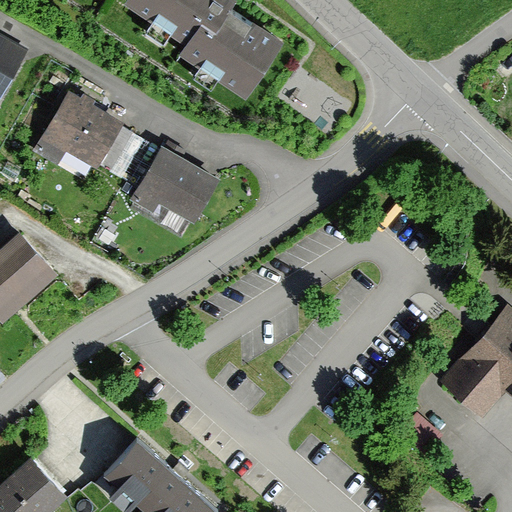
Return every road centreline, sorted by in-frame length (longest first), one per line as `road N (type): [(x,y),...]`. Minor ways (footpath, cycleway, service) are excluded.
road 1 (residential): [(0,402),(61,350),(314,185)]
road 2 (residential): [(314,185),(0,21)]
road 3 (residential): [(314,185),(420,92)]
road 4 (residential): [(322,0),(420,92)]
road 5 (residential): [(420,92),(511,183)]
